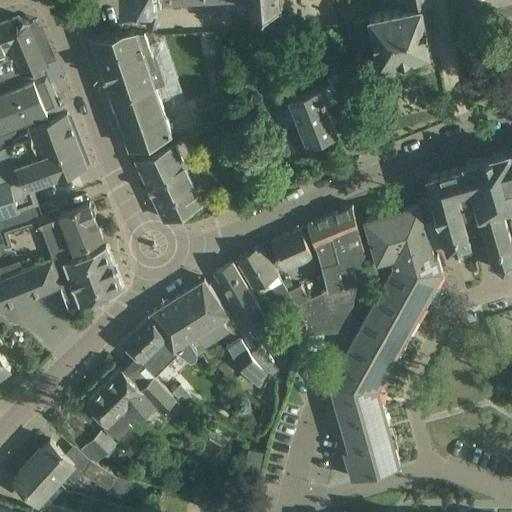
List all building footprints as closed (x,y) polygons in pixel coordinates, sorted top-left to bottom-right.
[(353,20),(359,49),(368,47),(377,45),(380,62),(432,52),(422,6),(431,4),(429,0),(399,0),(401,8),(370,14),(371,17),(353,20)] [(29,20),(17,15),(0,22),(0,71),(15,66),(18,73),(14,74),(18,83),(21,82),(25,85),(28,84),(32,95),(39,92),(36,84),(49,78),(47,72),(45,73),(41,64),(47,62),(29,20)] [(92,37),(129,146),(172,131),(150,70),(157,67),(145,33),(122,30),(92,37)] [(290,32),(272,39),(278,55),(297,48),(290,32)] [(290,98),(301,124),(302,127),(308,143),(311,142),(312,144),(324,139),(323,137),(337,131),(330,114),(327,106),(354,96),(346,77),(343,69),(333,41),(320,46),(331,73),(326,75),(329,83),(290,98)] [(61,106),(49,78),(36,84),(39,92),(32,95),(28,84),(25,85),(21,82),(18,83),(14,74),(18,73),(15,66),(0,71),(0,145),(16,131),(13,125),(61,106)] [(87,164),(67,112),(30,126),(31,129),(8,144),(0,149),(0,203),(15,199),(13,193),(87,164)] [(202,201),(174,141),(136,158),(164,218),(202,201)] [(511,205),(511,154),(511,152),(510,149),(465,161),(466,165),(428,175),(435,203),(439,214),(446,240),(448,248),(454,246),(457,257),(475,251),(474,246),(487,242),(494,264),(503,271),(511,268),(511,240),(503,208),(511,205)] [(22,221),(15,199),(0,203),(0,247),(12,244),(7,226),(22,221)] [(103,238),(89,202),(60,213),(58,208),(38,216),(53,256),(103,238)] [(343,358),(330,380),(340,417),(349,448),(344,449),(349,468),(352,477),(400,463),(395,447),(391,448),(390,441),(389,438),(393,437),(395,436),(395,437),(396,436),(396,434),(394,435),(395,435),(393,435),(388,437),(386,429),(385,427),(389,426),(385,412),(382,399),(375,398),(377,389),(377,387),(384,387),(385,388),(387,388),(387,386),(386,386),(380,386),(377,385),(378,373),(384,374),(391,363),(398,350),(396,349),(395,348),(396,346),(400,339),(403,341),(405,342),(406,343),(407,341),(406,341),(405,341),(400,338),(403,333),(405,329),(409,330),(416,317),(425,302),(421,300),(425,293),(426,291),(428,291),(432,294),(433,295),(434,293),(433,292),(433,293),(429,291),(427,289),(432,280),(436,282),(442,270),(437,253),(434,254),(431,245),(431,244),(432,244),(446,240),(439,214),(438,214),(424,218),(421,207),(419,202),(403,207),(404,210),(402,211),(394,213),(393,209),(392,207),(393,207),(392,206),(390,206),(390,208),(391,207),(393,213),(387,215),(382,216),(381,213),(365,217),(371,238),(377,260),(392,256),(394,265),(381,288),(369,311),(355,335),(343,358)] [(330,214),(308,223),(315,241),(318,249),(324,272),(328,289),(322,291),(327,304),(354,297),(357,278),(360,262),(363,246),(354,211),(352,204),(330,214)] [(314,257),(301,226),(271,239),(282,264),(297,258),(299,264),(314,257)] [(271,261),(261,244),(236,258),(257,294),(272,286),(285,310),(296,303),(288,290),(287,290),(271,261)] [(122,288),(106,245),(65,261),(62,253),(53,256),(0,276),(0,308),(60,285),(69,308),(122,288)] [(262,311),(233,260),(214,271),(244,322),(262,311)] [(228,315),(204,278),(149,312),(166,339),(173,349),(191,362),(195,359),(196,358),(197,356),(197,353),(196,350),(189,339),(211,326),(218,338),(229,331),(222,319),(228,315)] [(301,283),(288,290),(296,303),(296,304),(309,297),(301,283)] [(309,297),(296,304),(306,323),(304,333),(347,330),(354,297),(327,304),(322,291),(309,297)] [(149,312),(121,341),(142,360),(148,355),(158,364),(173,349),(166,339),(149,312)] [(306,334),(306,336),(307,350),(325,349),(323,332),(306,334)] [(0,342),(2,341),(0,337),(0,374),(10,367),(0,352),(0,342)] [(261,345),(253,352),(260,360),(265,367),(273,360),(261,345)] [(249,347),(234,358),(259,387),(273,376),(265,367),(260,360),(253,352),(249,347)] [(162,409),(175,397),(154,375),(155,374),(146,365),(144,368),(134,357),(123,368),(122,367),(87,401),(107,422),(104,425),(113,434),(114,433),(119,437),(133,424),(128,419),(136,411),(140,416),(155,401),(162,409)] [(181,383),(172,391),(179,397),(192,395),(181,383)] [(452,441),(464,418),(456,413),(444,436),(452,441)] [(115,443),(101,428),(87,442),(101,456),(115,443)] [(75,461),(50,438),(32,458),(57,481),(65,473),(71,478),(81,467),(75,461)] [(258,465),(262,449),(249,446),(245,462),(258,465)] [(57,481),(32,458),(14,479),(39,501),(57,481)] [(92,458),(82,471),(108,488),(117,474),(92,458)] [(83,493),(80,505),(97,509),(100,497),(83,493)] [(107,499),(103,511),(152,511),(153,510),(107,499)]
